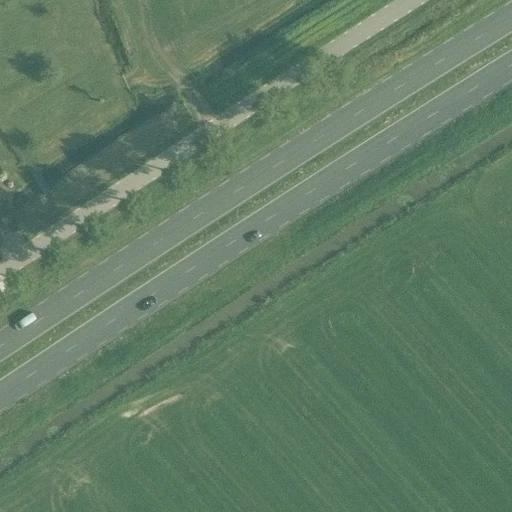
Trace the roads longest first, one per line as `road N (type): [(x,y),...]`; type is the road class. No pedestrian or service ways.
road 1 (primary): [(0,393),(511,62)]
road 2 (primary): [(511,16),(0,345)]
road 3 (unclassified): [(0,275),(421,0)]
